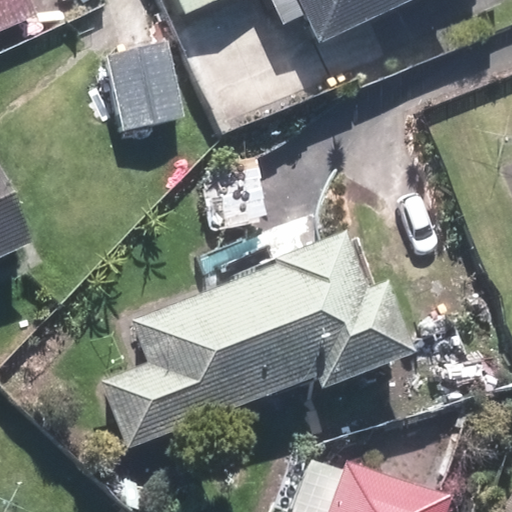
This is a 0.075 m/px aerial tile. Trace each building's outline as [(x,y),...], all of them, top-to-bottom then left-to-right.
[(0,0),(0,31),(23,22),(14,0),(0,0)] [(290,0),(311,45),(409,0),(290,0)] [(157,47),(104,60),(122,130),(174,117),(157,47)] [(0,256),(19,248),(0,207),(0,256)] [(96,385),(122,452),(310,379),(313,385),(401,351),(376,287),(352,296),(333,247),(128,325),(144,366),(96,385)] [(434,511),(437,503),(340,470),(325,511),(434,511)]
